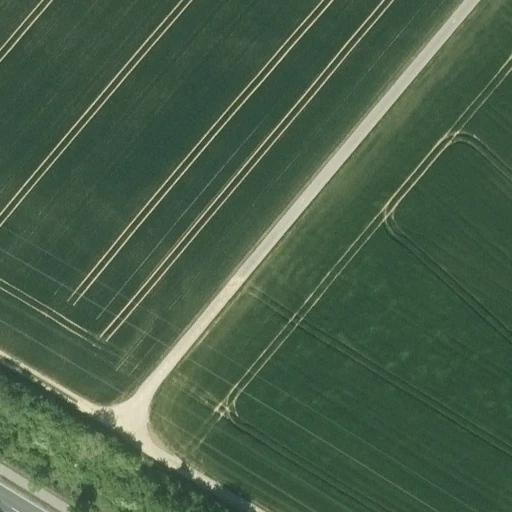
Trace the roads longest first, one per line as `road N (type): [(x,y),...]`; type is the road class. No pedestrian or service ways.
road 1 (track): [(471,0),(117,425),(258,511)]
road 2 (track): [(117,425),(0,355)]
